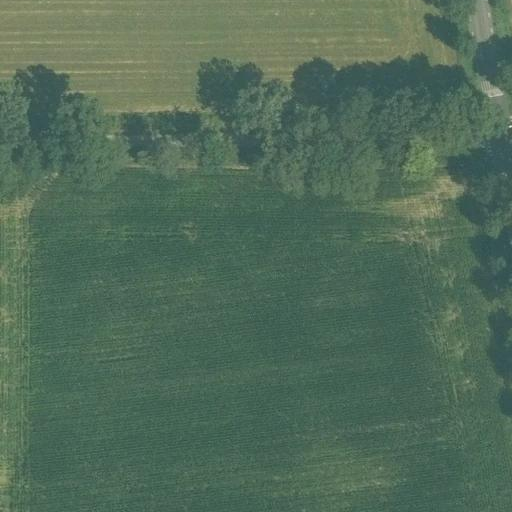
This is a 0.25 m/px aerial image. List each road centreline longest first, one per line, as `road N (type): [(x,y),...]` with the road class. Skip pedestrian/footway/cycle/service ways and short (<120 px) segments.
road 1 (unclassified): [(0,141),(499,134)]
road 2 (secondary): [(499,134),(477,0)]
